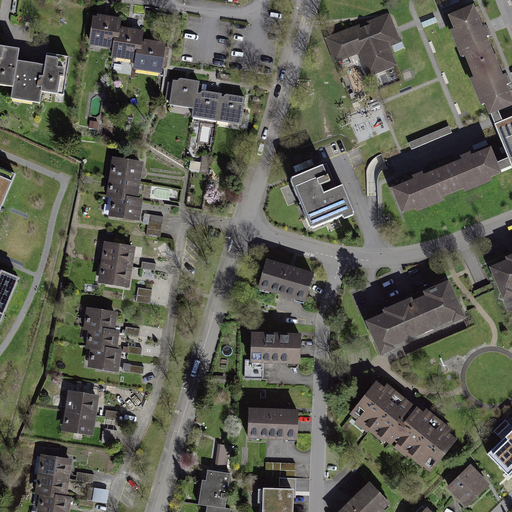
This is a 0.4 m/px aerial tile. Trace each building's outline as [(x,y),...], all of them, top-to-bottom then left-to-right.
[(448,21),(491,122),(511,113),(511,92),(476,9),(448,21)] [(117,17),(95,14),(90,41),(113,45),(117,17)] [(361,48),(370,71),(390,64),(397,61),(390,43),(399,40),(389,14),(329,37),(337,57),(361,48)] [(140,37),(141,28),(116,25),(112,53),(137,57),(140,37)] [(0,43),(1,38),(0,37),(0,86),(15,88),(19,61),(20,52),(0,48),(0,43)] [(160,67),(164,41),(140,37),(136,64),(160,67)] [(47,66),(19,61),(15,88),(13,98),(41,103),(42,92),(65,96),(71,59),(48,55),(47,66)] [(198,82),(174,79),(170,104),(195,107),(197,89),(198,82)] [(218,117),(221,92),(197,89),(195,107),(194,114),(218,117)] [(242,121),(245,95),(221,92),(218,117),(242,121)] [(511,119),(495,127),(511,167),(511,119)] [(394,189),(403,211),(501,170),(491,148),(466,158),(419,178),(394,189)] [(141,161),(113,157),(108,193),(111,193),(136,197),(137,188),(139,172),(141,161)] [(292,179),(312,231),(356,214),(345,188),(326,195),(323,186),(332,183),(326,166),(292,179)] [(0,221),(19,180),(0,171),(0,221)] [(139,198),(136,197),(111,193),(108,213),(136,217),(138,206),(139,198)] [(148,224),(148,235),(162,236),(163,216),(145,215),(144,224),(148,224)] [(132,244),(105,240),(99,281),(126,285),(132,244)] [(511,257),(491,266),(504,295),(511,292),(510,289),(511,288),(511,257)] [(292,265),(267,259),(259,287),(307,300),(315,272),(292,265)] [(23,285),(0,275),(0,332),(1,333),(23,285)] [(464,313),(451,281),(435,288),(396,305),(370,316),(383,347),(464,313)] [(136,301),(150,304),(152,290),(139,287),(136,301)] [(115,309),(86,305),(84,324),(89,325),(113,328),(115,309)] [(113,328),(89,325),(87,344),(92,344),(115,347),(118,329),(113,328)] [(140,328),(126,326),(125,333),(139,335),(140,328)] [(276,332),(250,331),(249,361),(297,363),(298,333),(276,332)] [(115,347),(92,344),(89,366),(117,370),(119,348),(115,347)] [(142,347),(128,345),(127,352),(141,354),(142,347)] [(143,366),(129,364),(128,372),(142,374),(143,366)] [(395,437),(432,466),(455,435),(438,422),(420,408),(418,410),(403,398),(379,380),(355,410),(393,440),(395,437)] [(97,393),(70,389),(64,428),(91,433),(97,393)] [(276,408),(250,406),(248,437),(295,440),(297,409),(276,408)] [(511,444),(511,426),(503,434),(511,444)] [(231,466),(232,446),(220,446),(219,466),(231,466)] [(71,458),(42,454),(37,490),(66,494),(67,485),(69,468),(71,458)] [(464,505),(487,484),(479,475),(469,463),(445,483),(464,505)] [(226,471),(203,468),(199,503),(221,506),(224,489),(226,471)] [(297,483),(260,482),(259,511),(296,511),(297,499),(297,483)] [(382,511),(391,504),(369,482),(349,501),(338,511),(382,511)] [(107,502),(108,488),(93,488),(93,501),(107,502)] [(69,494),(37,490),(34,511),(41,511),(66,511),(67,505),(69,494)]
